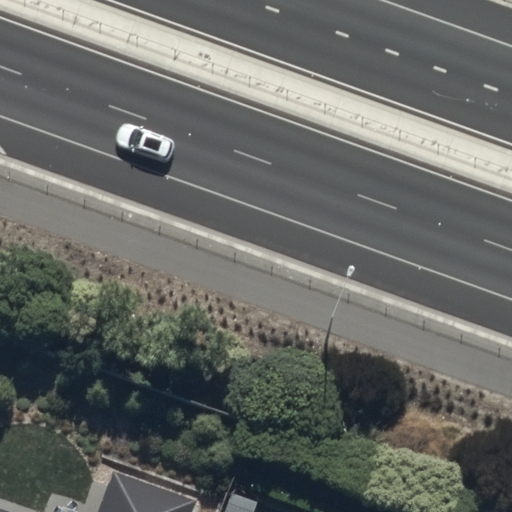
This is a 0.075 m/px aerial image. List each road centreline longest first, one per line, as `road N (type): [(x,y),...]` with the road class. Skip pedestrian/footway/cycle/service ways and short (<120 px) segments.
road 1 (trunk): [(511,245),(0,61)]
road 2 (trunk): [(268,0),(511,91)]
